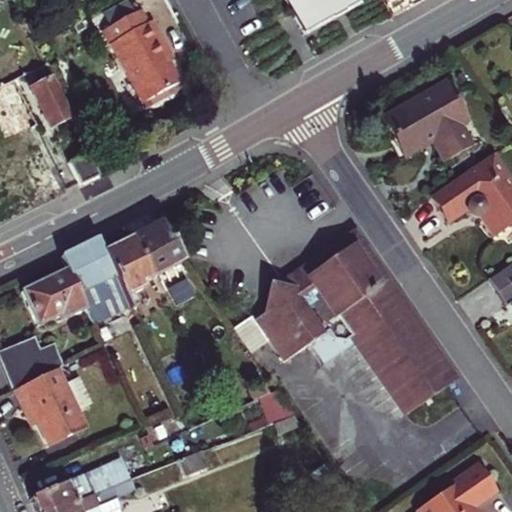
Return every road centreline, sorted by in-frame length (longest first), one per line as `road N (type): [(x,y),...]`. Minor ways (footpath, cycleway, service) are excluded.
road 1 (residential): [(294,105),(511,417)]
road 2 (secondary): [(263,121),(0,260)]
road 3 (secondary): [(477,0),(294,105)]
road 4 (residential): [(193,0),(263,121)]
